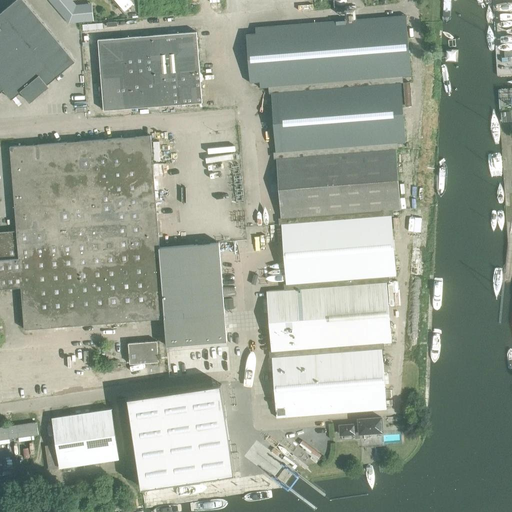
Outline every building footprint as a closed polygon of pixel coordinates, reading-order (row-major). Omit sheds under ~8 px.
[(0,92),(3,90),(11,100),(21,92),(30,102),(49,86),(47,84),(75,61),(58,41),(35,14),(23,0),(15,0),(0,13),(0,92)] [(48,0),(68,23),(93,21),(92,7),(74,8),(67,0),(48,0)] [(410,76),(409,60),(405,15),(255,27),(256,33),(246,34),(250,83),(259,82),(260,88),(270,87),(286,290),(266,291),(276,418),(386,409),(381,344),(391,343),(386,277),(396,276),(391,210),(400,210),(395,144),(405,143),(400,77),(410,76)] [(98,40),(103,110),(202,103),(196,32),(98,40)] [(164,318),(166,346),(227,341),(219,243),(159,247),(162,246),(161,235),(158,235),(150,136),(10,147),(16,231),(0,231),(0,288),(21,287),(24,329),(164,318)] [(141,488),(234,474),(221,384),(128,398),(141,488)] [(127,399),(117,400),(128,471),(125,471),(127,480),(139,479),(127,399)] [(51,418),(59,468),(119,459),(111,409),(51,418)] [(358,419),(359,426),(354,427),(354,425),(340,426),(340,435),(354,433),(354,431),(359,431),(359,433),(382,431),(381,417),(358,419)] [(0,427),(0,439),(38,434),(36,422),(0,427)]
